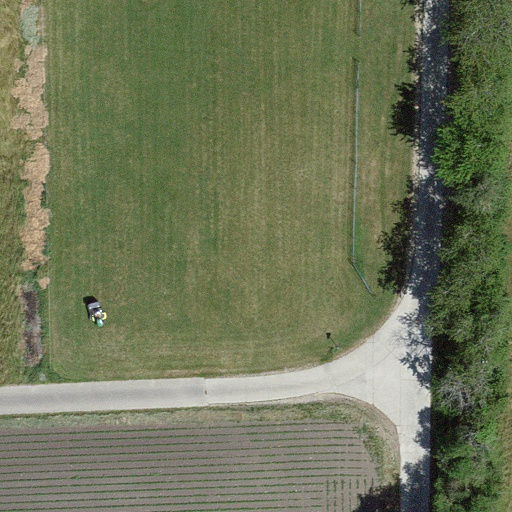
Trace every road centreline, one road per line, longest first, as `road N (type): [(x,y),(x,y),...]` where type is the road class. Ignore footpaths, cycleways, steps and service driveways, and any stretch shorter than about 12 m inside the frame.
road 1 (track): [(440,511),(437,0)]
road 2 (residential): [(0,397),(439,379)]
